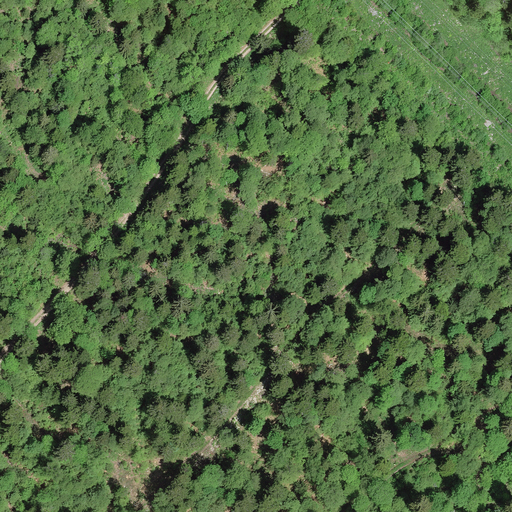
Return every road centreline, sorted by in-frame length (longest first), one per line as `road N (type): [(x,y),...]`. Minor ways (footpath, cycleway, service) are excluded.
road 1 (track): [(0,362),(116,231),(223,75),(295,0)]
road 2 (track): [(133,511),(216,433),(295,336),(430,211)]
